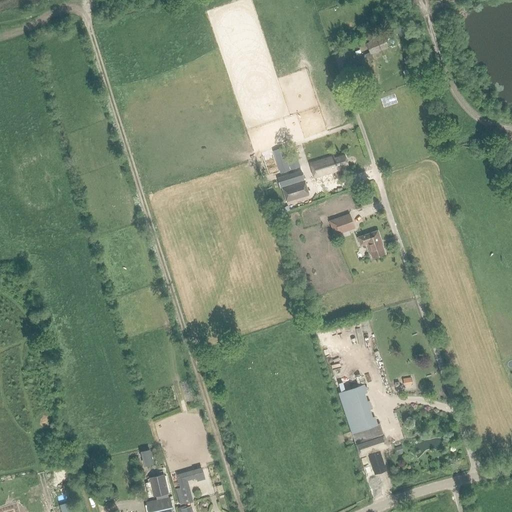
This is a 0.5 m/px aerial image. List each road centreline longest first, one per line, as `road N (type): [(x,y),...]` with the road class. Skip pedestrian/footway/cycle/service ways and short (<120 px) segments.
road 1 (track): [(242,511),(89,11)]
road 2 (tertiary): [(370,511),(511,468)]
